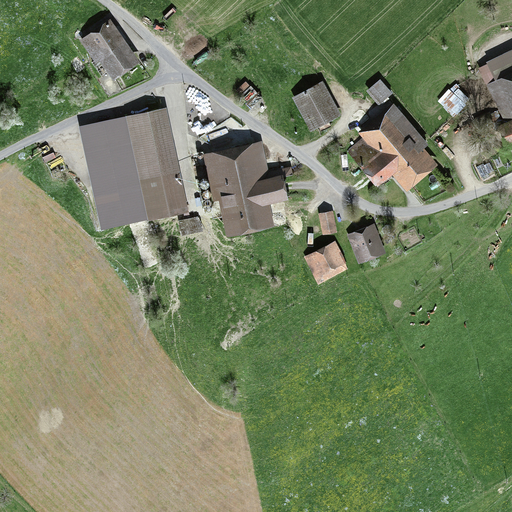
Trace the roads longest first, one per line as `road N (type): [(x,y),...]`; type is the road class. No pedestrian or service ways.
road 1 (unclassified): [(511,177),(429,208),(364,204),(177,68)]
road 2 (unclassified): [(177,68),(0,155)]
